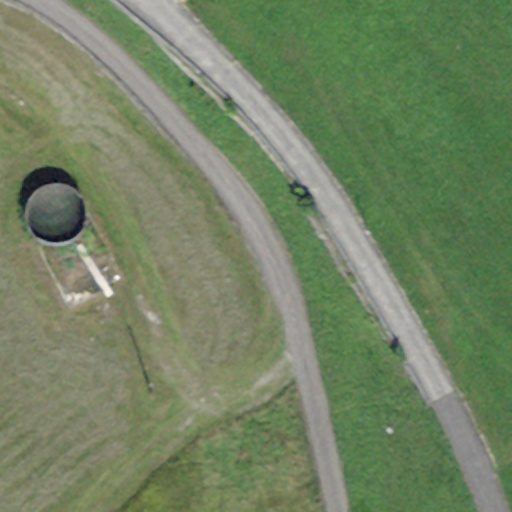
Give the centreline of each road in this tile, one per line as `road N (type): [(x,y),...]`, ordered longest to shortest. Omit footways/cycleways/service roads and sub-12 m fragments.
road 1 (track): [(146,0),(243,94),(339,212),(410,330),(500,511)]
road 2 (track): [(338,511),(269,251),(181,125),(101,48),(34,0)]
